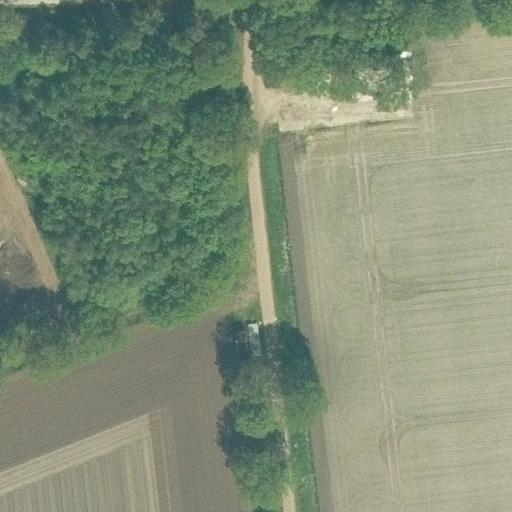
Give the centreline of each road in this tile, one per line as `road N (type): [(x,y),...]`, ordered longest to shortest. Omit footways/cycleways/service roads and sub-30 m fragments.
road 1 (unclassified): [(288,511),(247,103),(254,0)]
road 2 (track): [(259,249),(0,351)]
road 3 (track): [(447,0),(249,21)]
